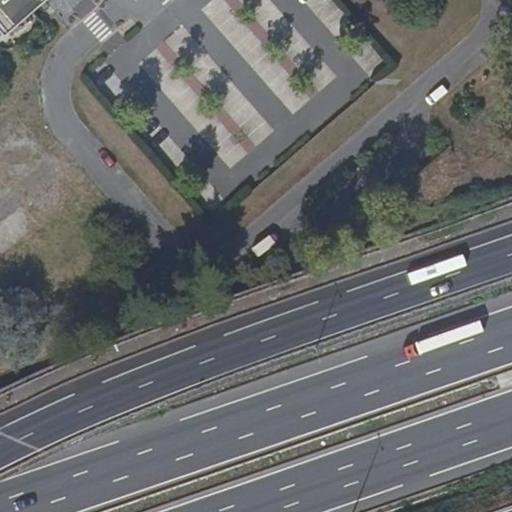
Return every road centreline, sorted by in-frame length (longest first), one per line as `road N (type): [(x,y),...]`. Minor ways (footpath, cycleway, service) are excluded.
road 1 (motorway): [(511,251),(260,340),(0,446)]
road 2 (motorway): [(511,331),(0,508)]
road 3 (unknown): [(189,1),(149,22),(132,50),(134,74),(225,174),(259,163),(294,130)]
road 4 (motorway): [(241,511),(511,418)]
road 5 (unknown): [(294,130),(347,77),(346,65),(290,0)]
road 6 (unknown): [(189,1),(294,130)]
